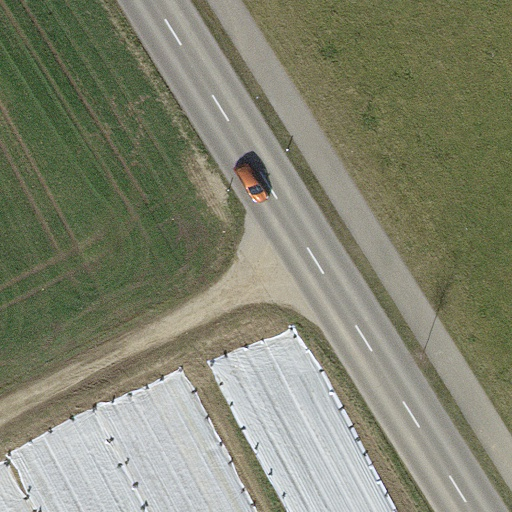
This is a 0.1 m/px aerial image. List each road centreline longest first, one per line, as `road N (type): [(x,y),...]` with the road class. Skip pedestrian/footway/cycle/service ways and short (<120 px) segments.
road 1 (tertiary): [(472,511),(153,0)]
road 2 (track): [(306,253),(0,415)]
